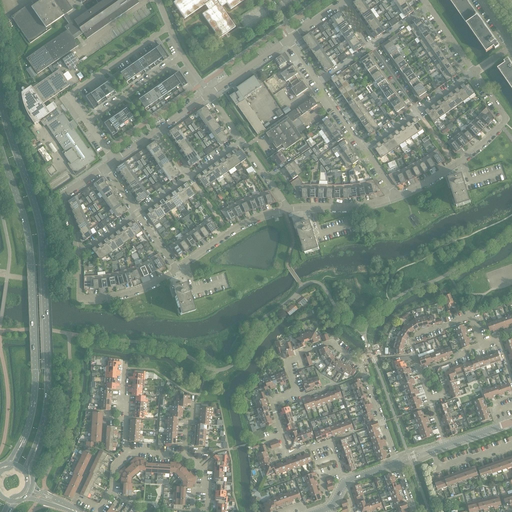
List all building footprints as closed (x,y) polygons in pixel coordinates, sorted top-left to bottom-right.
[(83,0),(82,0),(73,5),(75,10),(86,5),(83,0)] [(176,0),(173,3),(185,19),(205,5),(208,10),(202,14),(219,38),(235,27),(221,7),(226,3),(231,10),(244,0),(176,0)] [(405,0),(403,0),(396,5),(399,9),(408,3),(405,0)] [(495,38),(494,36),(491,32),(489,33),(485,28),(481,22),(477,16),(474,11),(469,5),(466,0),(449,0),(450,1),(451,2),(451,1),(454,6),(454,7),(455,7),(458,12),(459,13),(462,18),(463,19),(466,24),(467,24),(470,29),(470,30),(471,30),(474,35),(474,36),(475,36),(478,41),(479,41),(482,46),(482,47),(486,52),(486,53),(487,52),(488,52),(489,51),(494,47),(495,49),(499,47),(493,39),(495,38)] [(143,1),(134,5),(136,10),(146,6),(143,1)] [(365,2),(356,8),(359,12),(368,6),(365,2)] [(408,3),(399,9),(402,13),(410,7),(408,3)] [(86,5),(75,10),(78,15),(88,10),(86,5)] [(368,6),(359,12),(362,16),(371,10),(368,6)] [(119,7),(114,9),(120,20),(125,17),(119,7)] [(410,7),(402,13),(405,17),(414,12),(410,7)] [(114,9),(109,12),(115,23),(120,20),(114,9)] [(371,10),(362,16),(365,20),(374,14),(371,10)] [(109,12),(104,15),(110,25),(115,23),(109,12)] [(331,19),(334,23),(342,17),(339,13),(331,19)] [(374,14),(365,20),(368,24),(376,18),(374,14)] [(104,15),(99,17),(105,28),(110,25),(104,15)] [(99,17),(94,20),(100,30),(105,28),(99,17)] [(342,17),(334,23),(337,27),(345,21),(342,17)] [(376,18),(368,24),(371,28),(379,23),(376,18)] [(409,26),(412,30),(424,21),(423,19),(423,20),(420,21),(419,19),(409,26)] [(94,20),(90,22),(95,33),(100,30),(94,20)] [(345,21),(337,27),(340,31),(348,26),(345,21)] [(424,21),(412,30),(415,34),(424,27),(423,25),(425,23),(425,24),(426,23),(424,21)] [(90,22),(84,25),(85,27),(85,28),(86,32),(88,31),(90,36),(95,33),(90,22)] [(379,23),(371,28),(374,32),(374,33),(382,27),(379,23)] [(348,26),(340,31),(343,36),(351,30),(348,26)] [(374,33),(374,32),(372,34),(375,39),(385,31),(382,27),(374,33)] [(424,27),(415,34),(417,38),(430,29),(428,27),(426,29),(424,27)] [(430,29),(417,38),(420,42),(430,35),(428,33),(431,31),(430,29)] [(351,30),(343,36),(346,40),(354,34),(351,30)] [(303,38),(306,43),(314,37),(311,33),(303,38)] [(354,34),(346,40),(349,44),(357,38),(354,34)] [(430,35),(420,42),(423,46),(435,37),(434,35),(431,37),(430,35)] [(314,37),(306,43),(309,47),(317,41),(314,37)] [(435,37),(423,46),(426,50),(435,43),(434,41),(436,39),(437,39),(435,37)] [(357,38),(349,44),(352,48),(360,42),(357,38)] [(383,50),(385,53),(395,46),(390,39),(377,48),(381,46),(384,50),(383,50)] [(317,41),(309,47),(312,51),(320,45),(317,41)] [(360,42),(352,48),(355,53),(365,45),(362,41),(360,42)] [(435,43),(426,50),(428,54),(441,45),(439,43),(437,45),(435,43)] [(155,48),(155,49),(156,49),(164,60),(164,61),(169,57),(160,45),(155,48)] [(320,45),(312,51),(315,55),(323,49),(320,45)] [(441,45),(428,54),(431,58),(441,51),(439,49),(442,47),(441,45)] [(395,46),(385,53),(387,56),(388,56),(390,60),(400,53),(395,46)] [(155,49),(151,52),(160,64),(160,63),(164,61),(164,60),(156,49),(155,49)] [(323,49),(315,55),(318,59),(326,54),(323,49)] [(360,60),(365,67),(375,60),(373,57),(370,53),(373,51),(360,60)] [(441,51),(431,58),(434,62),(446,53),(445,51),(442,53),(441,51)] [(151,52),(147,55),(155,67),(155,66),(159,64),(160,64),(151,52)] [(400,53),(390,60),(393,64),(395,67),(404,60),(400,53)] [(446,53),(434,62),(437,65),(446,59),(445,57),(447,55),(448,55),(446,53)] [(326,54),(318,59),(320,64),(329,58),(326,54)] [(147,55),(142,58),(151,70),(155,67),(147,55)] [(279,67),(281,70),(287,66),(285,63),(287,62),(282,55),(275,60),(280,66),(279,67)] [(142,58),(138,61),(146,73),(150,70),(151,70),(142,58)] [(329,58),(320,64),(323,68),(332,62),(329,58)] [(446,59),(437,65),(439,69),(452,61),(450,59),(448,61),(446,59)] [(511,66),(507,59),(504,61),(505,63),(499,67),(499,68),(498,68),(497,69),(498,69),(502,74),(501,74),(502,75),(505,80),(506,81),(509,86),(510,86),(511,89),(511,66)] [(375,60),(365,67),(370,74),(380,67),(377,63),(375,60)] [(404,60),(395,67),(397,70),(397,69),(400,73),(409,67),(404,60)] [(138,61),(133,64),(142,76),(146,73),(138,61)] [(452,61),(439,69),(442,73),(452,67),(450,65),(453,63),(452,61)] [(332,62),(323,68),(326,72),(335,66),(332,62)] [(133,64),(129,67),(137,79),(138,79),(137,79),(142,76),(133,64)] [(53,74),(32,88),(43,104),(70,85),(70,86),(70,85),(59,69),(55,72),(54,69),(52,67),(51,65),(48,67),(53,74)] [(286,82),(288,80),(291,84),(298,79),(296,75),(298,74),(292,66),(281,74),(286,82)] [(129,67),(125,70),(133,82),(137,79),(129,67)] [(380,67),(370,74),(375,80),(385,74),(383,71),(382,71),(383,71),(382,71),(380,67)] [(409,67),(400,73),(403,77),(403,78),(402,77),(402,78),(404,81),(414,74),(409,67)] [(452,67),(442,73),(445,77),(457,69),(456,67),(453,69),(452,67)] [(457,69),(445,77),(448,81),(458,75),(457,74),(456,72),(458,71),(459,71),(457,69)] [(125,70),(120,73),(128,85),(129,85),(128,85),(133,82),(125,70)] [(174,75),(174,76),(174,75),(182,87),(187,84),(179,72),(174,75)] [(330,84),(332,86),(344,77),(341,73),(331,80),(332,80),(333,82),(331,84),(331,83),(330,84)] [(385,74),(375,80),(380,87),(389,81),(386,77),(387,77),(385,74)] [(414,74),(404,81),(406,84),(407,83),(406,83),(407,83),(410,87),(419,81),(414,74)] [(174,75),(170,78),(178,90),(182,87),(174,75),(174,76),(174,75)] [(236,92),(230,96),(236,106),(237,105),(245,100),(245,99),(262,86),(254,76),(237,88),(239,91),(236,93),(236,92)] [(344,77),(332,86),(333,88),(334,88),(333,87),(336,86),(337,88),(347,81),(344,77)] [(170,78),(165,81),(174,93),(178,90),(170,78)] [(298,79),(291,84),(291,85),(293,87),(291,89),(297,97),(308,89),(302,81),(300,82),(298,79)] [(165,81),(161,84),(169,97),(169,96),(173,93),(174,93),(165,81)] [(347,81),(337,88),(339,90),(336,91),(337,93),(350,85),(347,81)] [(389,81),(380,87),(385,94),(394,88),(392,84),(392,85),(389,81)] [(419,81),(410,87),(412,91),(414,94),(424,88),(419,81)] [(108,82),(103,85),(112,97),(116,94),(116,93),(108,82)] [(161,84),(156,87),(165,100),(165,99),(169,96),(169,97),(161,84)] [(461,86),(463,89),(463,88),(469,97),(475,93),(469,84),(466,86),(464,84),(461,86)] [(103,85),(99,88),(107,100),(108,100),(107,100),(112,97),(103,85)] [(350,85),(337,93),(339,96),(339,95),(341,94),(343,96),(352,89),(350,85)] [(23,92),(21,93),(22,95),(22,98),(22,99),(23,101),(23,103),(24,105),(25,107),(25,109),(26,110),(27,112),(28,114),(28,115),(29,117),(31,119),(34,124),(35,125),(40,121),(44,126),(46,125),(60,144),(64,151),(63,152),(62,152),(64,154),(69,162),(67,164),(72,171),(73,172),(75,174),(83,168),(85,167),(95,160),(94,158),(96,156),(95,154),(90,148),(88,149),(74,129),(78,126),(73,120),(69,123),(63,113),(61,114),(57,108),(55,109),(51,104),(46,108),(43,104),(32,88),(31,86),(26,89),(25,90),(24,91),(23,92)] [(156,87),(152,90),(160,103),(160,102),(165,99),(165,100),(156,87)] [(99,88),(95,91),(103,103),(107,100),(99,88)] [(394,88),(385,94),(389,101),(399,95),(396,91),(397,91),(394,88)] [(424,88),(414,94),(416,97),(419,101),(416,103),(416,104),(429,95),(424,88)] [(455,90),(457,93),(463,102),(469,97),(463,88),(463,89),(460,91),(458,88),(455,90)] [(352,89),(343,96),(344,98),(342,99),(341,99),(343,101),(355,93),(352,89)] [(152,90),(147,94),(156,106),(156,105),(160,102),(160,103),(152,90)] [(95,91),(90,94),(91,94),(90,94),(98,106),(99,106),(103,103),(95,91)] [(449,94),(451,97),(457,106),(463,102),(457,93),(454,95),(452,92),(449,94)] [(355,93),(343,101),(344,103),(345,103),(344,103),(347,101),(348,104),(358,97),(355,93)] [(91,94),(90,94),(85,97),(94,109),(99,106),(98,106),(90,94),(91,94)] [(147,94),(143,97),(152,109),(151,108),(156,106),(147,94)] [(399,95),(389,101),(394,108),(404,101),(402,98),(402,99),(399,95)] [(443,98),(445,101),(451,110),(457,106),(451,97),(448,99),(446,96),(443,98)] [(143,97),(138,100),(147,112),(151,109),(152,109),(143,97)] [(358,97),(348,104),(350,106),(347,107),(348,109),(361,101),(358,97)] [(313,98),(287,115),(292,122),(297,129),(305,123),(300,117),(304,114),(311,109),(312,111),(318,106),(317,105),(318,105),(313,98)] [(245,100),(237,105),(258,135),(266,130),(245,100)] [(437,102),(439,105),(445,114),(451,110),(445,101),(442,103),(440,100),(437,102)] [(361,101),(348,109),(350,111),(352,109),(354,111),(363,105),(361,101)] [(404,101),(394,108),(399,115),(412,106),(408,108),(405,105),(406,104),(406,105),(406,104),(404,101)] [(431,107),(433,109),(439,118),(445,114),(439,105),(436,107),(434,104),(431,107)] [(363,105),(354,111),(355,113),(353,115),(352,115),(354,117),(366,109),(363,105)] [(205,106),(197,112),(200,116),(208,111),(205,106)] [(485,110),(479,115),(489,125),(495,118),(487,107),(485,110)] [(127,108),(122,111),(130,124),(130,123),(134,120),(135,121),(135,120),(127,108)] [(366,109),(354,117),(355,119),(358,117),(359,119),(369,113),(366,109)] [(433,109),(430,111),(428,109),(425,111),(428,115),(433,122),(439,118),(433,109)] [(122,111),(117,114),(126,127),(126,126),(130,123),(130,124),(122,111)] [(208,111),(200,116),(203,121),(211,115),(208,111)] [(369,113),(359,119),(361,121),(358,123),(359,125),(372,117),(369,113)] [(117,114),(113,118),(122,130),(121,129),(126,126),(126,127),(117,114)] [(211,115),(203,121),(206,125),(214,119),(211,115)] [(479,115),(474,121),(483,131),(489,125),(479,115)] [(273,143),(278,151),(284,147),(286,150),(303,138),(287,116),(265,131),(271,140),(270,142),(273,143)] [(372,117),(359,125),(361,127),(363,125),(365,127),(374,120),(372,117)] [(113,118),(109,120),(109,121),(117,133),(117,132),(121,130),(122,130),(113,118)] [(414,122),(411,124),(417,133),(423,129),(418,122),(415,118),(412,120),(414,122)] [(214,119),(206,125),(209,129),(217,123),(214,119)] [(109,121),(109,120),(104,124),(112,136),(117,133),(117,132),(117,133),(109,121)] [(319,126),(322,130),(331,124),(331,123),(332,124),(332,123),(330,121),(329,122),(328,120),(324,122),(322,120),(315,125),(317,128),(319,126)] [(374,120),(365,127),(366,129),(364,131),(363,131),(365,133),(377,124),(374,120)] [(474,121),(468,126),(477,136),(483,131),(474,121)] [(408,126),(405,128),(405,129),(411,138),(417,133),(411,124),(409,122),(406,124),(408,126)] [(217,123),(209,129),(211,133),(220,127),(217,123)] [(331,124),(322,130),(325,134),(333,128),(334,127),(334,128),(335,127),(333,125),(332,126),(331,124)] [(377,124),(365,133),(366,135),(369,133),(370,135),(380,129),(377,124)] [(168,132),(172,136),(180,130),(177,126),(168,132)] [(402,131),(399,133),(405,142),(411,138),(405,129),(405,128),(403,126),(400,128),(402,131)] [(468,126),(462,131),(470,142),(477,136),(468,126)] [(220,127),(211,133),(214,137),(223,132),(220,127)] [(333,128),(325,134),(327,138),(336,132),(337,131),(336,129),(335,129),(336,129),(335,130),(333,128)] [(180,130),(172,136),(174,140),(183,135),(180,130)] [(396,135),(393,137),(399,146),(405,142),(399,133),(397,130),(394,132),(396,135)] [(462,131),(455,136),(464,147),(470,142),(462,131)] [(223,132),(214,137),(217,142),(226,136),(223,132)] [(336,132),(327,138),(330,142),(339,136),(340,135),(338,133),(337,134),(336,132)] [(390,139),(387,141),(394,150),(399,146),(393,137),(391,134),(388,136),(390,139)] [(183,135),(174,140),(177,145),(186,139),(183,135)] [(226,136),(217,142),(220,146),(229,140),(226,136)] [(339,136),(330,142),(333,146),(332,146),(332,147),(345,138),(344,138),(343,139),(341,137),(340,138),(339,136)] [(464,147),(455,136),(449,141),(447,142),(455,153),(457,152),(464,147)] [(384,143),(381,145),(388,154),(394,150),(387,141),(386,138),(383,140),(384,143)] [(186,139),(177,145),(180,149),(189,143),(186,139)] [(335,148),(337,152),(346,146),(344,144),(345,143),(345,144),(346,143),(344,141),(346,140),(333,149),(335,148)] [(154,142),(146,147),(149,152),(157,146),(154,142)] [(381,145),(380,142),(377,144),(379,147),(375,149),(382,158),(388,154),(381,145)] [(189,143),(180,149),(183,153),(192,147),(189,143)] [(300,150),(302,153),(309,148),(307,145),(300,150)] [(346,146),(337,152),(340,156),(349,150),(347,148),(348,147),(347,145),(346,146)] [(157,146),(149,152),(152,156),(160,150),(157,146)] [(43,147),(38,150),(46,163),(52,159),(43,147)] [(192,147),(183,153),(186,157),(194,151),(192,147)] [(232,151),(234,154),(240,163),(246,159),(240,150),(237,152),(235,149),(232,151)] [(349,150),(340,156),(343,160),(351,154),(350,152),(351,151),(350,149),(349,149),(349,150)] [(435,151),(429,155),(436,166),(443,162),(445,160),(437,149),(435,151)] [(160,150),(152,156),(155,160),(163,154),(160,150)] [(194,151),(186,157),(189,161),(197,155),(194,151)] [(226,155),(228,158),(234,167),(240,163),(234,154),(231,156),(229,153),(226,155)] [(280,153),(273,157),(279,166),(286,161),(280,153)] [(351,154),(343,160),(345,164),(354,158),(353,156),(354,155),(352,153),(351,154)] [(163,154),(155,160),(158,164),(166,158),(163,154)] [(189,161),(187,162),(190,167),(200,160),(197,155),(189,161)] [(429,155),(422,159),(429,171),(436,166),(429,155)] [(220,160),(222,162),(228,171),(234,167),(228,158),(225,160),(223,157),(220,160)] [(354,158),(345,164),(348,168),(347,169),(357,162),(355,160),(356,159),(357,159),(355,157),(354,158)] [(166,158),(158,164),(161,168),(169,163),(166,158)] [(422,159),(415,163),(421,175),(429,171),(422,159)] [(288,171),(289,171),(297,165),(295,161),(296,160),(286,167),(287,169),(286,169),(288,172),(288,171)] [(117,168),(120,172),(128,166),(125,162),(117,168)] [(214,164),(216,166),(222,175),(228,171),(222,162),(219,164),(217,162),(214,164)] [(169,163),(161,168),(164,173),(172,167),(169,163)] [(415,163),(408,166),(414,179),(421,175),(415,163)] [(289,171),(290,173),(289,173),(290,176),(291,175),(300,168),(297,165),(289,171)] [(128,166),(120,172),(123,176),(131,171),(128,166)] [(208,168),(210,170),(216,179),(222,175),(216,166),(213,168),(211,166),(208,168)] [(408,166),(401,170),(406,182),(414,179),(408,166)] [(172,167),(164,173),(167,177),(175,171),(172,167)] [(291,175),(293,177),(292,177),(293,179),(289,182),(290,182),(304,172),(304,171),(303,172),(300,168),(291,175)] [(175,171),(167,177),(170,181),(180,174),(177,169),(175,171)] [(202,172),(204,175),(204,174),(211,184),(216,179),(210,170),(207,172),(205,170),(202,172)] [(406,182),(401,170),(393,173),(388,175),(396,186),(399,185),(406,182)] [(131,171),(123,176),(126,181),(134,175),(131,171)] [(204,174),(204,175),(201,177),(199,174),(196,176),(199,180),(204,188),(211,184),(204,174)] [(462,174),(448,179),(457,207),(471,202),(462,174)] [(134,175),(126,181),(129,185),(137,179),(134,175)] [(311,198),(311,185),(302,185),(302,182),(299,177),(291,183),(301,199),(302,198),(311,198)] [(102,178),(93,184),(97,188),(105,183),(102,178)] [(137,179),(129,185),(131,189),(140,183),(137,179)] [(374,180),(366,182),(370,195),(378,193),(382,192),(374,180)] [(366,182),(358,184),(361,197),(370,195),(366,182)] [(105,183),(97,188),(99,193),(108,187),(105,183)] [(140,183),(131,189),(134,193),(143,187),(140,183)] [(185,188),(182,190),(188,199),(195,195),(189,187),(186,183),(183,185),(185,188)] [(319,184),(311,185),(311,198),(319,198),(319,184)] [(319,184),(319,198),(326,198),(327,198),(328,185),(319,184)] [(358,184),(351,185),(353,198),(361,197),(358,184)] [(328,185),(327,198),(331,199),(335,199),(335,185),(328,185)] [(343,185),(335,185),(335,199),(344,199),(343,185)] [(351,185),(343,185),(344,199),(353,198),(351,185)] [(108,187),(99,193),(102,197),(111,191),(108,187)] [(134,193),(137,197),(146,191),(143,187),(134,193)] [(179,192),(176,194),(183,203),(188,199),(182,190),(180,187),(177,189),(179,192)] [(111,191),(102,197),(105,201),(114,195),(111,191)] [(137,197),(135,198),(138,203),(149,196),(146,191),(137,197)] [(173,196),(170,198),(177,207),(183,203),(176,194),(175,191),(172,193),(173,196)] [(268,191),(261,193),(265,206),(273,203),(277,202),(268,191)] [(261,193),(252,196),(257,208),(265,206),(261,193)] [(114,195),(105,201),(108,205),(117,199),(114,195)] [(167,200),(164,202),(171,211),(177,207),(170,198),(169,195),(166,197),(167,200)] [(68,202),(71,206),(78,201),(76,196),(68,202)] [(252,196),(244,199),(250,211),(257,208),(252,196)] [(117,199),(108,205),(111,209),(119,203),(117,199)] [(244,199),(236,202),(242,214),(250,211),(244,199)] [(162,204),(159,206),(158,206),(165,215),(171,211),(164,202),(163,200),(160,202),(162,204)] [(71,206),(70,207),(72,211),(73,211),(80,206),(78,201),(71,206)] [(236,202),(229,206),(235,218),(242,214),(236,202)] [(119,203),(111,209),(114,213),(122,208),(122,207),(119,203)] [(156,208),(153,210),(159,219),(165,215),(158,206),(159,206),(157,204),(154,206),(156,208)] [(73,211),(72,211),(71,212),(74,216),(75,216),(82,211),(80,206),(73,211)] [(122,208),(114,213),(117,218),(127,211),(124,206),(122,207),(122,208)] [(235,218),(229,206),(220,211),(228,222),(235,218)] [(150,212),(146,215),(153,224),(159,219),(153,210),(151,208),(148,210),(150,212)] [(75,216),(74,216),(73,217),(76,221),(84,215),(82,211),(75,216)] [(76,221),(75,221),(78,226),(86,220),(84,215),(76,221)] [(210,217),(204,222),(211,233),(218,228),(210,217)] [(78,226),(77,226),(80,230),(80,231),(88,225),(86,220),(78,226)] [(311,221),(296,226),(305,254),(319,249),(311,221)] [(127,224),(129,227),(136,236),(142,231),(136,222),(132,225),(130,222),(127,224)] [(204,222),(197,227),(205,238),(211,233),(204,222)] [(80,231),(80,230),(79,231),(82,235),(82,236),(90,230),(88,225),(80,231)] [(122,228),(123,231),(124,231),(130,240),(136,236),(129,227),(126,229),(125,226),(122,228)] [(197,227),(190,231),(198,242),(205,238),(197,227)] [(82,236),(82,235),(81,236),(84,241),(92,235),(90,230),(82,236)] [(116,232),(117,235),(118,235),(124,244),(130,240),(124,231),(123,231),(120,233),(119,230),(116,232)] [(190,231),(184,236),(192,247),(198,242),(190,231)] [(110,236),(112,239),(118,248),(124,244),(118,235),(117,235),(114,237),(113,234),(110,236)] [(184,236),(177,240),(185,251),(192,247),(184,236)] [(104,240),(106,243),(112,252),(118,248),(112,239),(109,241),(107,238),(104,240)] [(185,251),(177,240),(168,246),(176,258),(185,251)] [(98,245),(100,247),(106,256),(112,252),(106,243),(103,245),(101,243),(98,245)] [(150,244),(144,249),(146,253),(151,249),(150,247),(152,246),(150,244)] [(92,249),(95,253),(100,260),(106,256),(100,247),(97,249),(95,247),(92,249)] [(156,255),(149,259),(156,271),(163,266),(165,265),(158,254),(156,255)] [(149,259),(142,263),(148,275),(156,271),(149,259)] [(142,263),(135,266),(140,279),(148,275),(142,263)] [(135,266),(128,269),(132,282),(140,279),(135,266)] [(128,269),(121,271),(124,284),(132,282),(128,269)] [(121,271),(113,273),(116,286),(124,284),(121,271)] [(113,273),(105,275),(107,288),(116,286),(113,273)] [(105,275),(97,276),(99,289),(107,288),(105,275)] [(99,289),(97,276),(90,276),(84,276),(84,290),(90,290),(99,289)] [(186,283),(172,287),(180,315),(195,311),(194,311),(195,311),(186,283)] [(448,305),(446,306),(448,310),(451,308),(449,304),(449,305),(449,303),(453,302),(450,294),(445,296),(446,297),(444,297),(448,305)] [(296,311),(292,306),(286,311),(290,315),(296,311)] [(434,315),(427,317),(426,317),(429,326),(428,326),(429,327),(443,323),(442,319),(436,321),(435,319),(434,315)] [(421,317),(415,319),(419,328),(421,328),(423,328),(422,327),(423,327),(421,317)] [(503,318),(498,320),(500,328),(503,327),(504,329),(506,328),(503,318)] [(419,328),(415,319),(410,322),(415,331),(416,330),(416,331),(418,330),(417,329),(419,328)] [(415,331),(410,322),(404,326),(412,333),(413,332),(413,333),(415,332),(414,331),(415,331)] [(493,322),(487,324),(490,331),(493,330),(493,332),(496,331),(493,322)] [(412,333),(404,326),(401,331),(409,337),(409,336),(410,336),(411,335),(410,335),(412,333)] [(466,330),(457,333),(458,338),(466,336),(465,333),(467,332),(466,330)] [(310,331),(305,333),(308,341),(311,340),(315,332),(310,334),(310,331)] [(409,337),(401,331),(397,336),(406,341),(407,339),(408,340),(409,338),(408,338),(409,337)] [(315,332),(311,340),(313,344),(321,341),(320,336),(317,337),(315,332)] [(301,337),(296,339),(304,343),(308,341),(305,333),(300,335),(301,337)] [(406,341),(397,336),(395,342),(405,345),(405,344),(406,344),(406,343),(406,341)] [(304,343),(296,339),(298,344),(295,344),(297,349),(306,346),(304,343)] [(470,340),(460,343),(462,349),(470,346),(469,343),(471,343),(470,340)] [(295,355),(294,352),(290,342),(287,343),(286,344),(288,349),(286,350),(283,352),(285,359),(295,355)] [(328,346),(316,351),(318,357),(321,356),(330,351),(329,349),(330,349),(329,347),(329,348),(328,346)] [(445,349),(439,351),(442,358),(445,357),(445,359),(448,358),(445,349)] [(330,351),(321,356),(325,361),(333,354),(332,354),(332,353),(331,352),(330,351)] [(434,352),(429,354),(432,362),(434,361),(435,363),(438,362),(434,352)] [(495,353),(495,354),(493,355),(496,363),(501,361),(498,352),(495,353)] [(333,354),(325,361),(329,366),(336,358),(334,357),(335,356),(334,355),(333,355),(333,354)] [(490,354),(489,355),(487,355),(491,365),(496,363),(493,355),(491,355),(490,354)] [(485,356),(485,357),(483,358),(486,367),(491,365),(487,355),(485,356)] [(424,356),(419,358),(422,366),(424,365),(425,367),(428,366),(424,356)] [(479,356),(477,357),(481,368),(486,367),(483,358),(480,359),(479,356)] [(475,361),(473,362),(476,370),(481,368),(477,357),(474,358),(475,361)] [(109,361),(106,361),(106,367),(117,368),(117,365),(121,365),(121,362),(119,362),(119,359),(109,358),(109,361)] [(336,358),(329,366),(334,369),(339,360),(339,359),(337,358),(337,359),(336,358)] [(339,360),(334,369),(339,372),(344,364),(341,363),(342,362),(339,360)] [(400,360),(394,362),(397,370),(406,367),(407,367),(406,364),(405,364),(404,362),(401,362),(400,360)] [(470,361),(468,362),(467,362),(471,372),(476,370),(473,362),(470,363),(470,361)] [(465,365),(462,365),(464,370),(465,372),(465,374),(471,372),(467,362),(464,363),(465,365)] [(346,365),(344,364),(339,372),(344,374),(349,366),(346,364),(346,365)] [(349,366),(344,374),(349,377),(351,374),(353,375),(356,370),(354,368),(353,370),(351,368),(351,367),(349,366)] [(406,367),(397,370),(399,375),(411,371),(410,368),(406,369),(406,367)] [(449,371),(445,373),(453,377),(457,376),(457,375),(456,375),(456,373),(454,367),(448,369),(449,371)] [(133,377),(130,377),(129,379),(144,380),(145,371),(134,371),(134,374),(133,374),(133,377)] [(285,371),(280,373),(284,385),(287,384),(285,381),(288,380),(285,371)] [(411,371),(399,375),(401,380),(409,377),(408,375),(412,373),(411,371)] [(280,373),(275,375),(278,383),(280,382),(281,386),(284,385),(280,373)] [(453,377),(445,373),(446,377),(444,378),(446,384),(454,381),(454,380),(453,377)] [(275,375),(270,377),(274,388),(276,387),(275,384),(278,383),(275,375)] [(318,376),(313,378),(316,387),(318,386),(319,387),(322,386),(318,376)] [(264,379),(266,384),(267,387),(270,386),(271,389),(274,388),(270,377),(264,379)] [(409,377),(401,380),(403,385),(414,381),(413,378),(410,379),(409,377)] [(313,378),(308,380),(311,390),(314,389),(314,387),(316,387),(313,378)] [(360,378),(348,383),(350,386),(351,385),(353,390),(363,387),(362,384),(360,385),(359,382),(361,381),(360,378)] [(308,380),(303,382),(306,390),(308,389),(309,391),(311,390),(308,380)] [(454,381),(446,384),(447,386),(449,385),(450,388),(457,385),(455,380),(454,380),(454,381)] [(414,381),(403,385),(404,390),(413,387),(412,385),(415,384),(414,381)] [(511,391),(509,382),(503,384),(506,391),(508,391),(509,393),(511,391)] [(450,391),(448,391),(449,394),(459,390),(457,385),(450,388),(450,390),(450,391)] [(337,390),(334,391),(337,400),(343,398),(338,386),(336,387),(337,390)] [(498,386),(493,388),(496,395),(498,394),(499,396),(502,395),(498,386)] [(363,387),(353,390),(355,395),(363,392),(362,390),(364,389),(363,387)] [(413,387),(404,390),(406,395),(418,391),(417,389),(414,390),(413,387)] [(488,389),(483,391),(485,399),(488,398),(489,400),(491,399),(488,389)] [(332,391),(330,392),(329,392),(332,402),(337,400),(334,391),(332,392),(332,391)] [(418,391),(406,395),(408,400),(416,397),(416,395),(419,394),(418,391)] [(179,395),(176,395),(176,401),(178,401),(191,402),(191,399),(187,399),(188,396),(181,395),(182,392),(180,392),(179,395)] [(256,401),(258,408),(259,408),(267,405),(267,406),(268,405),(263,392),(260,393),(262,399),(260,400),(256,401)] [(326,393),(327,394),(324,395),(327,403),(332,402),(329,392),(326,393)] [(321,395),(320,395),(319,396),(322,405),(327,403),(324,395),(322,396),(321,395)] [(310,396),(308,397),(312,409),(317,407),(314,399),(311,399),(310,396)] [(316,397),(316,398),(314,399),(317,407),(322,405),(319,396),(316,397)] [(312,409),(308,397),(305,398),(306,401),(304,402),(307,411),(312,409)] [(366,397),(357,400),(359,405),(366,403),(366,402),(365,400),(367,399),(366,397)] [(416,397),(408,400),(410,405),(422,401),(421,399),(417,400),(416,397)] [(483,398),(473,401),(475,406),(484,404),(483,401),(484,401),(483,398)] [(422,401),(410,405),(412,411),(420,408),(419,405),(422,404),(422,401)] [(366,403),(359,405),(361,410),(372,406),(371,404),(368,405),(367,402),(366,402),(366,403)] [(440,408),(438,409),(439,412),(448,408),(447,403),(439,406),(440,408)] [(484,404),(475,406),(477,412),(487,408),(486,406),(485,406),(484,404)] [(259,408),(258,408),(257,409),(259,414),(269,411),(268,410),(269,409),(268,408),(267,406),(267,405),(259,408)] [(201,406),(201,408),(200,408),(200,413),(213,414),(213,412),(211,412),(211,408),(209,408),(209,406),(201,406)] [(372,406),(361,410),(362,415),(370,413),(371,413),(370,410),(373,409),(372,406)] [(282,412),(281,413),(281,415),(291,412),(289,407),(282,409),(282,412)] [(487,408),(477,412),(479,417),(487,414),(487,413),(487,411),(488,411),(487,408)] [(269,411),(259,414),(261,419),(270,416),(270,413),(269,411),(269,412),(269,411)] [(421,411),(413,414),(415,419),(423,416),(424,416),(423,413),(422,413),(421,411)] [(444,418),(442,419),(442,422),(452,418),(450,413),(443,416),(444,418)] [(487,414),(479,417),(481,422),(489,419),(488,416),(489,416),(489,414),(488,413),(487,413),(487,414)] [(270,416),(261,419),(262,423),(260,424),(261,428),(273,424),(272,421),(271,418),(272,418),(271,416),(271,417),(270,416)] [(423,416),(415,419),(416,424),(428,420),(427,417),(424,418),(423,416)] [(286,422),(284,423),(285,425),(291,423),(293,423),(295,422),(293,417),(285,420),(286,422)] [(374,417),(364,421),(366,426),(367,426),(367,427),(368,427),(368,425),(369,425),(374,423),(373,423),(373,420),(375,420),(374,417)] [(350,420),(345,422),(348,430),(350,429),(351,430),(354,429),(350,420)] [(428,420),(416,424),(418,429),(427,426),(426,424),(429,422),(428,420)] [(345,422),(340,423),(343,433),(346,432),(346,431),(348,430),(345,422)] [(368,425),(368,427),(369,426),(370,428),(369,429),(370,430),(375,428),(379,427),(379,426),(378,422),(377,422),(373,423),(374,423),(369,425),(368,425)] [(340,423),(335,425),(338,434),(340,433),(341,434),(343,433),(340,423)] [(447,429),(445,429),(446,432),(456,429),(454,423),(446,426),(447,429)] [(335,425),(330,427),(333,436),(333,437),(336,436),(335,434),(338,434),(335,425)] [(427,426),(418,429),(420,434),(432,430),(431,427),(427,429),(427,426)] [(330,427),(325,429),(328,437),(329,437),(329,438),(331,437),(330,437),(333,436),(330,427)] [(311,428),(306,430),(309,438),(311,437),(312,439),(315,438),(311,428)] [(325,429),(320,431),(323,439),(325,438),(325,439),(327,438),(328,437),(325,429)] [(432,430),(420,434),(422,439),(430,436),(429,434),(433,433),(432,430)] [(294,432),(288,434),(290,439),(292,438),(294,443),(298,435),(296,431),(294,432)] [(323,439),(320,431),(314,432),(317,441),(319,441),(320,441),(320,440),(323,439)] [(298,435),(294,443),(298,441),(299,444),(304,442),(301,433),(298,435)] [(379,433),(370,436),(371,441),(379,438),(378,436),(380,435),(379,433)] [(379,438),(371,441),(373,446),(385,442),(384,439),(381,441),(380,438),(379,438)] [(339,444),(337,445),(338,447),(348,444),(346,439),(338,441),(339,444)] [(385,442),(373,446),(375,451),(383,448),(383,449),(384,449),(383,446),(386,445),(385,442)] [(258,454),(260,461),(260,462),(268,459),(270,458),(265,445),(261,446),(263,452),(261,453),(258,454)] [(343,454),(341,455),(342,457),(351,454),(349,449),(342,452),(343,454)] [(100,450),(97,456),(109,461),(109,459),(105,457),(107,454),(100,450)] [(79,453),(78,455),(89,460),(92,455),(84,451),(82,455),(79,453)] [(307,453),(304,454),(304,456),(305,456),(307,464),(313,462),(310,454),(307,455),(307,453)] [(386,453),(377,456),(379,462),(386,459),(385,456),(387,456),(387,454),(386,453)] [(503,460),(499,461),(502,470),(511,466),(509,458),(505,459),(503,454),(501,454),(503,460)] [(89,460),(78,455),(77,457),(80,458),(78,462),(87,466),(89,460)] [(215,462),(214,472),(223,472),(224,467),(225,463),(226,463),(226,456),(225,456),(218,455),(215,455),(213,457),(216,460),(216,462),(215,462)] [(302,455),(300,456),(299,456),(302,466),(307,464),(305,456),(304,456),(302,457),(302,455)] [(97,456),(92,466),(104,472),(104,470),(100,468),(104,461),(108,463),(109,461),(97,456)] [(493,463),(489,465),(492,474),(502,470),(499,461),(494,463),(493,457),(491,458),(493,463)] [(131,465),(129,467),(135,474),(140,471),(135,458),(129,463),(131,465)] [(143,458),(135,458),(140,471),(145,471),(146,464),(146,463),(146,461),(143,461),(143,458)] [(260,462),(260,461),(259,462),(261,467),(269,464),(270,464),(270,463),(270,462),(270,461),(269,461),(268,459),(260,462)] [(291,459),(290,459),(289,460),(292,469),(297,468),(295,460),(292,461),(291,459)] [(346,464),(344,465),(345,468),(355,464),(353,459),(346,462),(346,464)] [(170,466),(169,472),(170,472),(175,473),(178,468),(181,461),(174,460),(173,463),(170,462),(170,465),(170,466)] [(178,468),(175,473),(179,477),(187,470),(184,468),(186,466),(181,461),(178,468)] [(481,462),(483,467),(478,469),(481,478),(492,474),(489,465),(484,466),(482,461),(481,462)] [(73,464),(73,466),(84,471),(87,466),(78,462),(77,466),(73,464)] [(281,462),(280,463),(279,463),(282,473),(287,471),(284,464),(282,464),(281,462)] [(469,469),(465,470),(468,479),(478,476),(475,466),(471,468),(469,463),(467,463),(469,469)] [(269,464),(261,467),(262,472),(265,471),(266,476),(270,468),(269,464)] [(84,471),(73,466),(72,468),(75,469),(73,473),(74,473),(81,477),(84,471)] [(89,472),(90,472),(97,475),(99,472),(103,474),(104,472),(92,466),(89,472)] [(270,468),(266,476),(271,474),(272,476),(277,475),(274,467),(274,466),(270,468)] [(459,472),(455,474),(458,483),(468,479),(465,470),(461,472),(459,466),(457,467),(459,472)] [(125,467),(119,472),(131,478),(135,474),(129,467),(126,469),(125,467)] [(187,470),(179,477),(183,481),(196,477),(191,471),(189,473),(187,470)] [(449,476),(445,477),(448,486),(458,483),(455,474),(450,475),(448,470),(447,471),(449,476)] [(90,472),(88,478),(99,483),(100,482),(96,480),(98,476),(97,475),(90,472)] [(119,472),(118,480),(121,480),(121,483),(123,483),(124,483),(131,484),(131,478),(119,472)] [(223,472),(214,472),(214,481),(216,482),(216,481),(223,482),(224,477),(223,477),(223,472)] [(305,482),(306,482),(306,481),(313,479),(313,476),(316,475),(315,472),(303,477),(305,482)] [(69,476),(68,477),(80,483),(82,477),(81,477),(74,473),(72,477),(69,476)] [(80,483),(68,477),(68,479),(71,480),(69,484),(77,488),(80,483)] [(182,487),(184,487),(186,488),(192,488),(193,485),(195,485),(196,477),(183,481),(182,487)] [(438,480),(434,481),(437,490),(443,488),(439,479),(441,478),(441,477),(437,478),(438,480)] [(441,478),(439,479),(443,488),(448,486),(445,477),(441,478)] [(88,478),(85,483),(93,487),(94,483),(98,485),(99,483),(88,478)] [(395,478),(386,481),(387,486),(395,484),(395,483),(394,481),(396,480),(395,478)] [(216,481),(216,482),(215,491),(224,491),(225,486),(226,486),(226,482),(223,482),(216,481)] [(85,483),(82,489),(94,494),(95,493),(91,491),(93,487),(85,483)] [(318,483),(308,486),(310,492),(318,489),(317,486),(319,486),(318,483)] [(395,484),(387,486),(389,491),(401,487),(400,485),(397,486),(396,483),(395,483),(395,484)] [(63,488),(66,490),(75,494),(77,488),(69,484),(67,488),(64,487),(63,488)] [(353,490),(352,490),(353,493),(355,492),(354,492),(362,490),(360,484),(353,487),(353,490)] [(401,487),(389,491),(391,496),(399,494),(400,494),(399,491),(402,490),(401,487)] [(80,494),(81,495),(87,498),(89,494),(93,496),(94,494),(82,489),(80,494)] [(298,489),(293,491),(295,498),(298,498),(299,500),(301,499),(298,489)] [(75,494),(66,490),(65,493),(63,493),(62,494),(72,499),(75,494)] [(355,495),(353,495),(354,498),(360,496),(362,495),(364,495),(362,490),(354,492),(355,492),(355,495)] [(224,491),(215,491),(215,501),(217,501),(225,501),(225,497),(224,497),(224,491)] [(288,493),(283,495),(285,502),(288,501),(288,503),(291,502),(288,493)] [(321,493),(312,497),(314,502),(321,499),(320,497),(322,496),(321,493)] [(511,506),(511,505),(508,495),(503,497),(506,506),(510,505),(511,507),(511,506)] [(277,496),(272,498),(275,506),(278,505),(278,507),(281,506),(277,496)] [(494,497),(488,498),(491,508),(494,507),(495,509),(497,509),(494,497)] [(269,502),(264,504),(272,508),(276,507),(275,506),(272,498),(268,500),(269,502)] [(380,498),(374,500),(377,508),(379,507),(380,509),(383,508),(380,498)] [(402,498),(393,502),(395,507),(396,507),(396,508),(397,508),(397,506),(402,504),(401,502),(403,501),(402,498)] [(374,500),(369,502),(369,503),(370,503),(373,511),(375,510),(375,508),(377,508),(374,500)] [(483,500),(478,501),(480,510),(484,509),(484,511),(486,511),(483,500)] [(217,501),(217,510),(226,511),(226,506),(227,506),(227,501),(225,501),(217,501)] [(362,502),(356,504),(358,509),(361,508),(361,511),(362,511),(366,504),(365,501),(364,501),(362,502)] [(366,504),(362,511),(363,511),(367,511),(366,511),(370,511),(373,511),(370,503),(369,503),(366,504)] [(397,506),(397,508),(398,507),(399,509),(398,510),(398,511),(399,511),(404,509),(408,508),(407,507),(408,507),(407,503),(406,503),(402,504),(397,506)]
